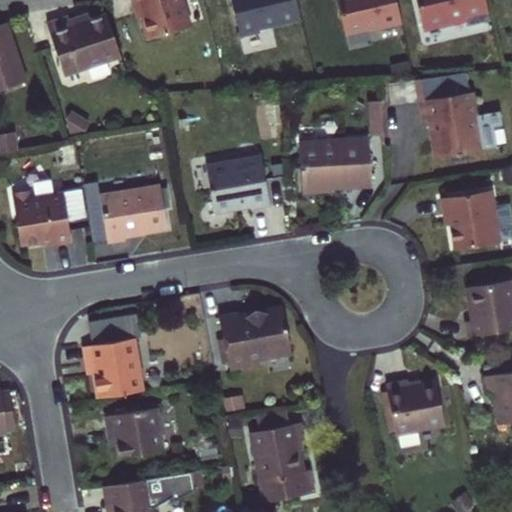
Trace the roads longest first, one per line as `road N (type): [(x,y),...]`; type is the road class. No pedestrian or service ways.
road 1 (residential): [(2,318),(65,293),(296,255)]
road 2 (residential): [(296,255),(362,243),(389,254),(399,268),(402,308),(388,327),(343,329),(322,311)]
road 3 (residential): [(2,318),(37,373),(62,510)]
